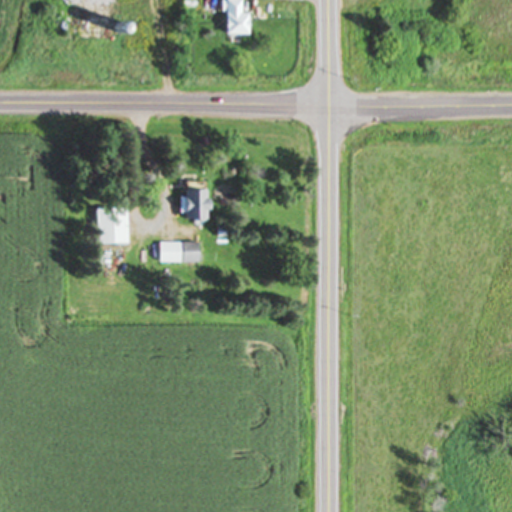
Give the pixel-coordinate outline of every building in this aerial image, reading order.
[(237,27),(217,27),(217,3),(214,3),(214,0),(232,0),(232,7),(238,7),(237,27)] [(119,14),(122,14),(124,16),(125,18),(125,20),(125,23),(123,25),(121,26),(119,26),(116,26),(114,24),(113,22),(113,20),(113,18),(115,16),(117,14),(119,14)] [(198,213),(177,213),(176,185),(198,184),(198,213)] [(120,235),(91,234),(92,201),(120,201),(120,235)] [(154,235),(189,235),(189,254),(154,253),(154,235)] [(196,264),(196,244),(156,244),(156,264),(196,264)]
